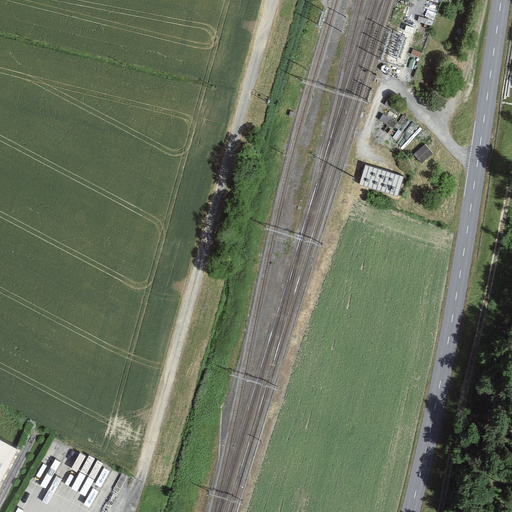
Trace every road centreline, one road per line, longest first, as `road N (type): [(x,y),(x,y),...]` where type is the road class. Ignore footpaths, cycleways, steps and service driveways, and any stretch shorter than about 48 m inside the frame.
road 1 (tertiary): [(411,511),(452,323),(502,0)]
road 2 (track): [(139,479),(273,0)]
road 3 (track): [(511,183),(440,511)]
road 4 (track): [(398,161),(362,140),(388,78),(477,171)]
